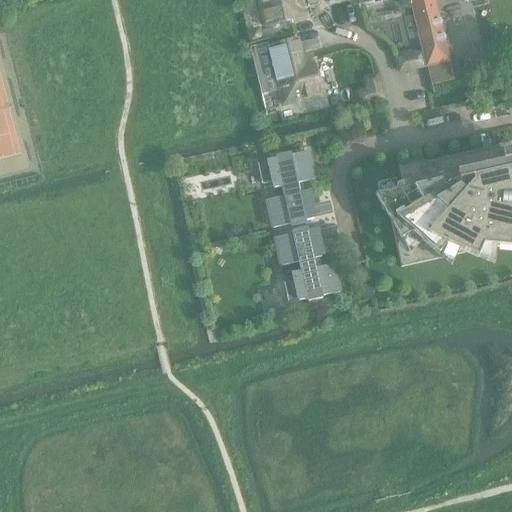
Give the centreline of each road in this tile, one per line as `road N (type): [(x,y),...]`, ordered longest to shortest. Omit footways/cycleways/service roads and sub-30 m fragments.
road 1 (residential): [(397,141),(351,151),(332,179),(351,259)]
road 2 (residential): [(397,141),(377,50),(352,36),(318,44)]
